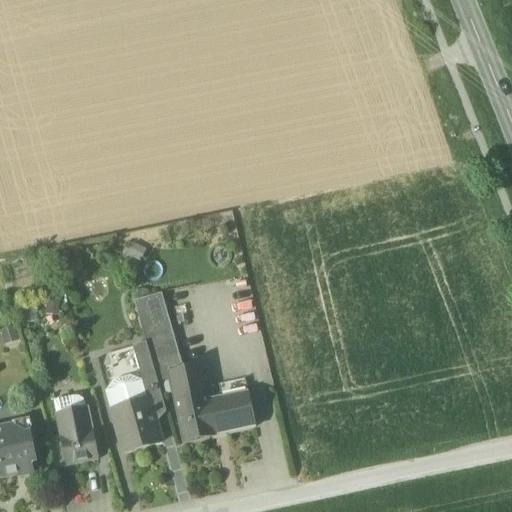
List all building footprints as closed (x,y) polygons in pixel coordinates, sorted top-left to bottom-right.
[(134,303),(141,327),(168,319),(161,295),(134,303)] [(141,327),(144,339),(172,331),(168,319),(141,327)] [(16,328),(0,332),(0,335),(3,347),(20,343),(16,328)] [(182,367),(172,331),(144,339),(146,344),(154,374),(154,375),(182,367)] [(154,375),(154,374),(146,344),(132,348),(141,377),(142,383),(148,402),(150,402),(150,403),(162,400),(154,375)] [(199,368),(190,369),(195,392),(204,390),(199,368)] [(215,437),(215,436),(207,403),(206,395),(205,395),(204,390),(195,392),(190,369),(189,370),(189,369),(169,374),(184,442),(184,443),(215,437)] [(106,394),(111,413),(148,402),(142,383),(130,378),(114,383),(106,394)] [(217,385),(220,400),(248,394),(245,379),(217,385)] [(220,400),(207,403),(215,436),(255,428),(248,394),(220,400)] [(53,403),(56,417),(86,411),(85,406),(83,402),(79,399),(75,398),(53,403)] [(150,402),(148,402),(111,413),(123,455),(161,444),(150,403),(150,402)] [(61,440),(67,468),(98,461),(87,410),(86,411),(56,417),(61,440)] [(0,479),(16,476),(17,478),(33,475),(31,463),(36,462),(30,435),(24,436),(13,428),(0,430),(0,479)] [(49,442),(55,470),(67,468),(61,440),(49,442)]
